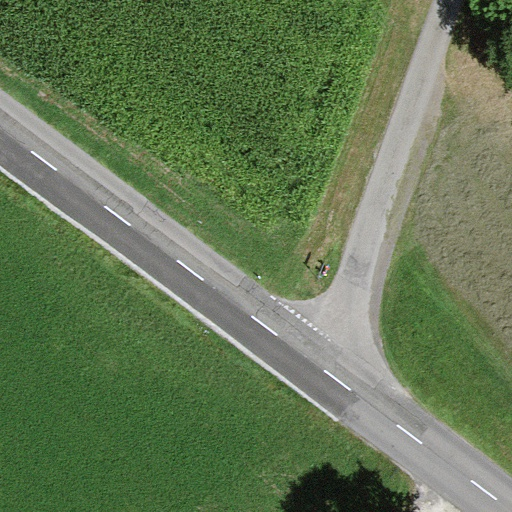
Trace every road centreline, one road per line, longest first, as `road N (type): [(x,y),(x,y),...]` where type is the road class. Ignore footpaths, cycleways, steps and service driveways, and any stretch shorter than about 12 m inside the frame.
road 1 (secondary): [(0,129),(312,363)]
road 2 (unclassified): [(450,0),(341,313),(312,363)]
road 3 (secondary): [(312,363),(511,511)]
